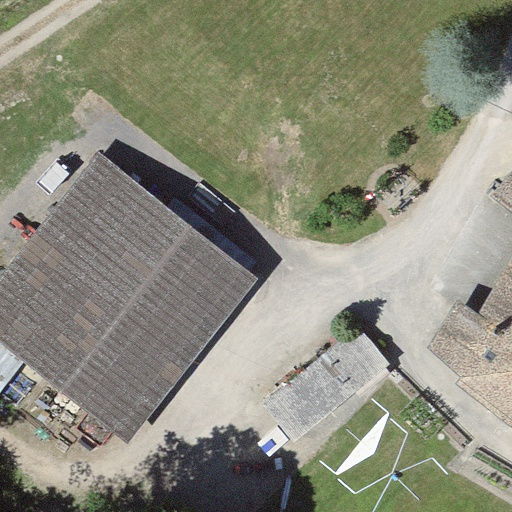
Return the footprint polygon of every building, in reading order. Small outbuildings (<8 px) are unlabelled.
[(0,436),(83,502),(257,282),(230,260),(244,243),(132,155),(115,177),(85,153),(0,260),(0,436)] [(511,163),(489,195),(511,211),(511,264),(507,263),(470,313),(483,322),(478,336),(450,304),(422,354),(447,388),(511,432),(511,163)] [(293,436),(392,366),(363,325),(264,395),(293,436)] [(324,481),(361,511),(379,511),(425,457),(377,417),(324,481)] [(292,511),(344,511),(318,486),(292,511)]
